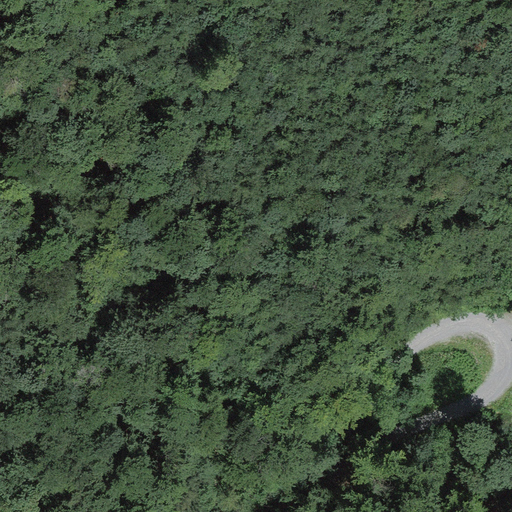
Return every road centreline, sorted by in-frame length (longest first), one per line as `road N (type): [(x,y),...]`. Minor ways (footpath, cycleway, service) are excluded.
road 1 (track): [(511,334),(508,324),(481,316),(451,316),(325,415),(103,511)]
road 2 (track): [(292,511),(388,435),(473,401),(511,372)]
